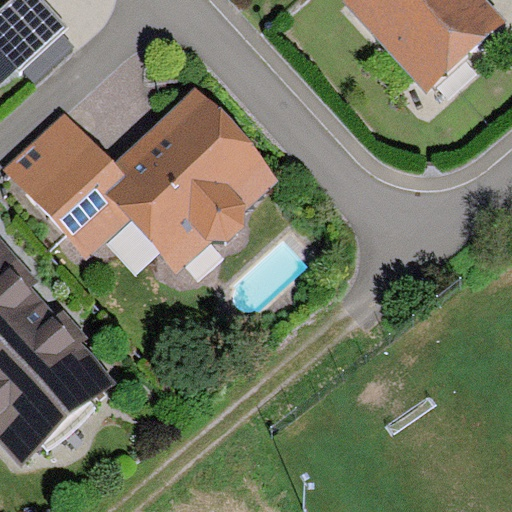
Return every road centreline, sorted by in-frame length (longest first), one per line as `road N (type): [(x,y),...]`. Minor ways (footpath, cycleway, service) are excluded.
road 1 (residential): [(511,178),(486,202),(411,229),(344,189),(169,0)]
road 2 (track): [(114,511),(364,312),(411,229)]
